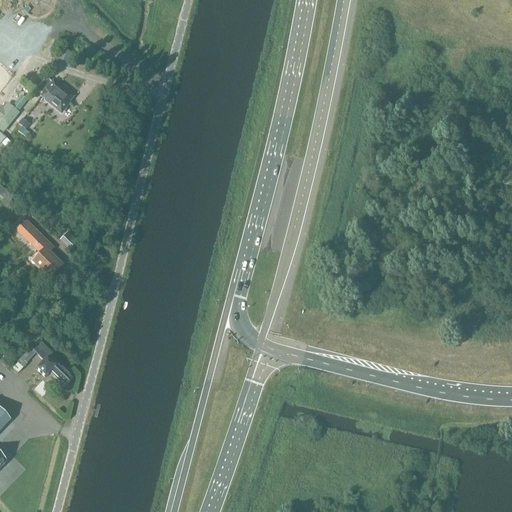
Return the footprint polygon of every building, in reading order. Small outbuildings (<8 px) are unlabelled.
[(80,68),(86,70),(90,58),(84,56),(80,68)] [(35,90),(42,95),(41,96),(47,101),(47,102),(54,108),(54,109),(58,112),(59,112),(61,113),(68,104),(67,103),(72,97),(57,86),(56,87),(52,84),(53,82),(52,82),(52,83),(45,78),(35,90)] [(20,96),(11,108),(17,113),(27,101),(20,96)] [(0,106),(0,130),(2,132),(17,113),(7,105),(4,109),(0,106)] [(18,125),(25,130),(28,125),(22,120),(18,125)] [(16,230),(40,255),(32,264),(48,280),(61,267),(48,254),(52,249),(24,222),(16,230)] [(67,232),(59,240),(69,250),(77,242),(67,232)] [(35,354),(43,362),(36,370),(44,378),(49,373),(64,388),(72,380),(54,362),(57,359),(38,342),(31,350),(30,349),(16,364),(17,364),(12,369),(17,374),(26,364),(25,364),(35,354)] [(43,394),(47,388),(40,383),(35,389),(43,394)] [(0,467),(5,461),(0,456),(0,431),(10,421),(0,412),(0,467)]
